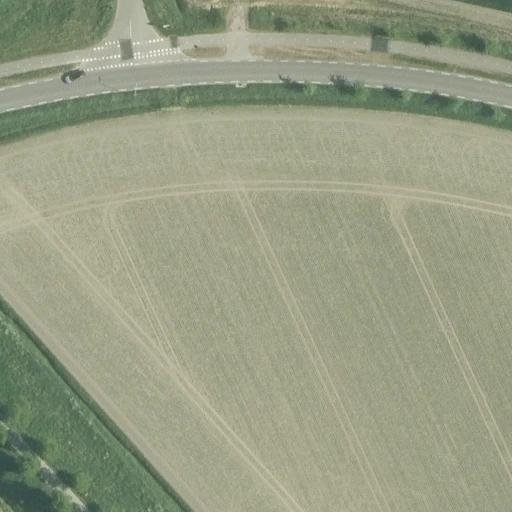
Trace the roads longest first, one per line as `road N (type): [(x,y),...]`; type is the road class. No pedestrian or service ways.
road 1 (tertiary): [(132,76),(339,73),(511,97)]
road 2 (tertiary): [(0,101),(132,76)]
road 3 (unclassified): [(84,511),(0,419)]
